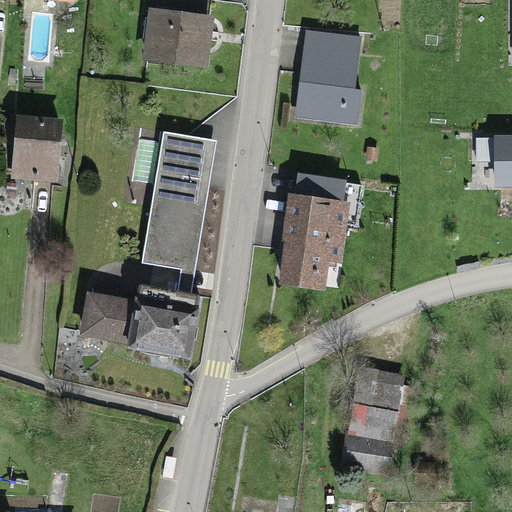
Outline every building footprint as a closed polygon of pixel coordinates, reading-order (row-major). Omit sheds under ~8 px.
[(216,24),(154,14),(146,67),(208,77),(215,38),(216,24)] [(309,68),(302,121),(361,129),(365,96),(357,95),(363,42),(313,35),(309,68)] [(17,121),(12,176),(57,180),(60,152),(63,125),(17,121)] [(511,136),(494,137),(495,187),(511,187),(511,136)] [(120,283),(117,302),(79,296),(72,339),(191,359),(201,303),(193,302),(219,147),(157,137),(135,272),(173,278),(171,291),(157,289),(120,283)] [(288,266),(285,288),(325,294),(329,268),(339,269),(345,228),(358,229),(364,190),(300,181),(288,266)] [(356,376),(342,466),(385,473),(400,383),(356,376)]
